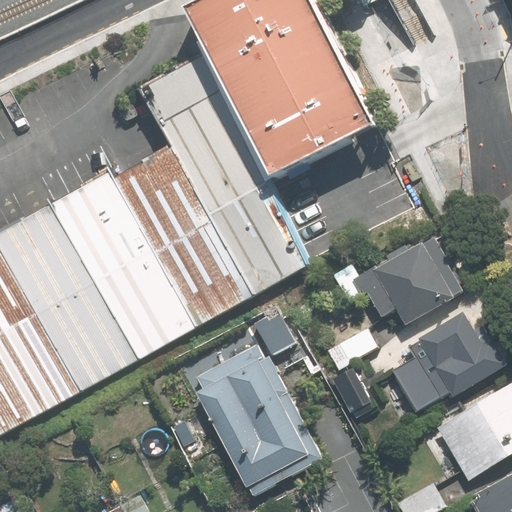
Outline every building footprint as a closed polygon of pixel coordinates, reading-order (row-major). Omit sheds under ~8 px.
[(231,0),(209,11),(288,183),(395,130),(330,0),(231,0)] [(416,0),(393,0),(395,2),(401,15),(419,6),(416,0)] [(134,96),(165,153),(108,188),(192,333),(305,274),(198,61),(134,96)] [(0,263),(79,396),(192,333),(108,188),(103,176),(0,233),(0,263)] [(403,329),(464,294),(430,234),(355,276),(349,265),(332,274),(350,306),(365,298),(379,322),(394,313),(403,329)] [(0,439),(79,396),(0,263),(0,439)] [(408,347),(414,357),(392,371),(416,412),(446,395),(450,402),(508,368),(484,327),(474,332),(463,313),(418,339),(419,340),(408,347)] [(267,317),(255,324),(271,353),(297,342),(279,315),(269,321),(267,317)] [(380,347),(369,327),(328,350),(339,370),(380,347)] [(254,497),(325,459),(269,356),(265,358),(257,344),(196,377),(202,388),(195,392),(246,487),(248,486),(254,497)] [(370,401),(353,367),(332,378),(350,414),(353,412),(356,418),(372,409),(369,402),(370,401)] [(511,458),(511,385),(439,427),(472,483),(511,458)] [(195,441),(185,421),(174,427),(183,447),(195,441)] [(511,511),(511,476),(481,494),(482,498),(474,502),(479,511),(511,511)] [(395,508),(397,511),(443,511),(448,509),(433,485),(395,508)] [(120,506),(122,511),(149,511),(141,495),(120,506)]
